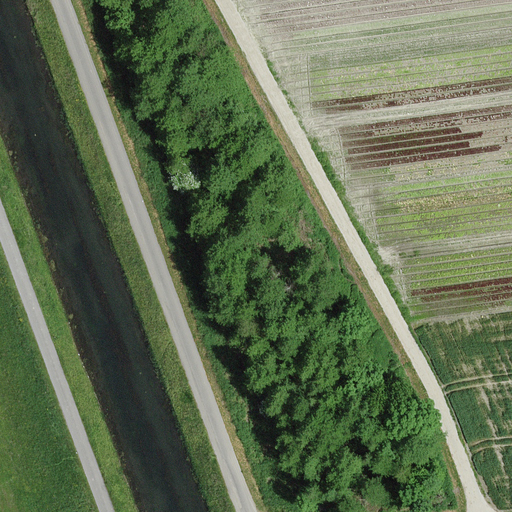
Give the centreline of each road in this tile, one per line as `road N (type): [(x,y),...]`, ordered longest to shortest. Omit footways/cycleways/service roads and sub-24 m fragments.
road 1 (track): [(224,0),(428,375),(481,511)]
road 2 (unclassified): [(248,511),(60,0)]
road 3 (unclassified): [(0,218),(107,511)]
